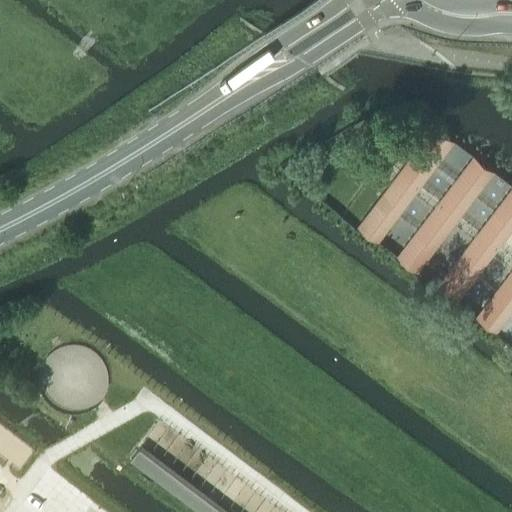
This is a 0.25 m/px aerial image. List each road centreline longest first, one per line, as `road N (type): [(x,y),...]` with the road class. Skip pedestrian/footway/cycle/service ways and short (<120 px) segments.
road 1 (primary): [(239,87),(0,230)]
road 2 (primary): [(239,87),(304,59),(400,0)]
road 3 (primary): [(339,0),(277,40),(239,87)]
